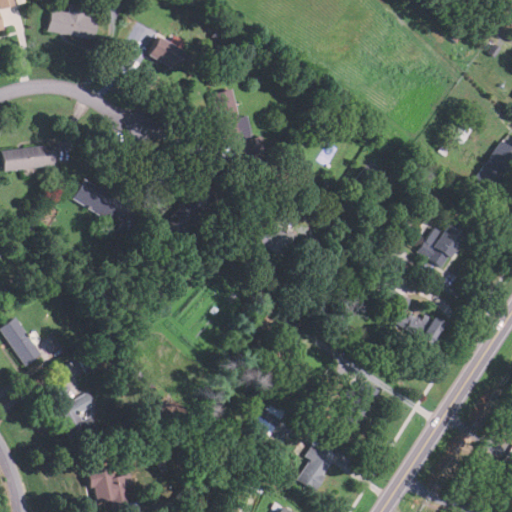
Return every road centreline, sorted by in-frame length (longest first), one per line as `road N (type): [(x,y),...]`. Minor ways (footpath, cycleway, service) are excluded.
road 1 (primary): [(380,511),(511,310)]
road 2 (residential): [(0,94),(50,85),(76,90),(137,130)]
